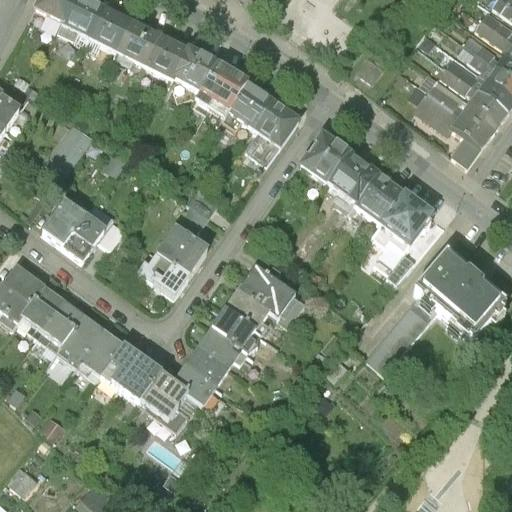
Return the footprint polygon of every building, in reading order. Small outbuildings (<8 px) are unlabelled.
[(37,0),(28,18),(60,34),(76,3),(76,2),(72,0),(37,0)] [(511,0),(497,0),(413,118),(445,142),(447,139),(450,135),(459,123),(468,111),(477,99),(486,87),(495,76),(503,64),(511,51),(511,0)] [(101,16),(76,3),(60,34),(85,47),(101,16)] [(128,31),(101,16),(85,47),(112,62),(128,31)] [(156,45),(128,31),(112,62),(140,76),(156,45)] [(140,76),(166,90),(182,59),(156,45),(140,76)] [(511,51),(503,64),(511,69),(511,51)] [(183,57),(182,59),(166,90),(195,105),(212,72),(183,57)] [(511,69),(503,64),(495,76),(511,88),(511,69)] [(367,68),(355,83),(370,95),(382,79),(367,68)] [(245,93),(212,72),(195,105),(225,124),(245,93)] [(511,88),(495,76),(486,87),(511,106),(511,88)] [(511,106),(486,87),(477,99),(507,121),(511,114),(511,106)] [(270,110),(245,93),(225,124),(250,140),(270,110)] [(0,96),(0,135),(6,140),(24,114),(0,96)] [(477,99),(468,111),(498,133),(507,121),(477,99)] [(297,127),(270,110),(250,140),(277,158),(297,127)] [(468,111),(459,123),(489,145),(498,133),(468,111)] [(459,123),(450,135),(463,145),(480,157),(489,145),(459,123)] [(92,147),(72,133),(48,168),(69,182),(92,147)] [(319,143),(294,176),(324,197),(348,165),(319,143)] [(466,176),(480,157),(463,145),(449,163),(466,176)] [(376,185),(348,165),(324,197),(352,218),(376,185)] [(401,204),(376,185),(352,218),(377,237),(401,204)] [(190,211),(182,223),(200,236),(218,210),(197,195),(187,209),(190,211)] [(431,226),(401,204),(377,237),(407,259),(431,226)] [(61,257),(83,226),(62,211),(40,243),(61,257)] [(83,226),(61,257),(81,271),(96,250),(103,240),(83,226)] [(103,240),(96,250),(109,258),(123,238),(111,229),(103,240)] [(170,236),(154,259),(187,283),(203,260),(170,236)] [(170,307),(187,283),(154,259),(145,272),(140,269),(132,280),(170,307)] [(444,260),(412,296),(418,301),(402,320),(420,336),(437,316),(473,347),(504,310),(444,260)] [(261,267),(255,275),(272,288),(278,279),(261,267)] [(255,275),(238,298),(274,324),(287,333),(303,310),(272,288),(255,275)] [(0,326),(12,335),(17,327),(39,297),(11,276),(0,291),(0,326)] [(17,327),(38,342),(60,312),(39,297),(17,327)] [(238,298),(224,318),(255,341),(259,344),(274,324),(238,298)] [(38,342),(58,356),(80,326),(60,312),(38,342)] [(224,318),(209,338),(241,361),(255,341),(224,318)] [(402,320),(364,363),(383,379),(420,336),(402,320)] [(58,356),(77,370),(99,340),(80,326),(58,356)] [(209,338),(197,355),(229,377),(241,361),(209,338)] [(77,370),(95,383),(117,353),(99,340),(77,370)] [(95,383),(115,398),(137,367),(117,353),(95,383)] [(197,355),(184,373),(216,396),(229,377),(197,355)] [(115,398),(137,413),(159,383),(137,367),(115,398)] [(184,373),(171,391),(186,403),(202,414),(216,396),(184,373)] [(171,391),(159,383),(137,413),(173,440),(186,422),(177,416),(186,403),(171,391)] [(63,432),(50,422),(39,436),(52,446),(63,432)] [(107,482),(100,490),(108,497),(115,490),(107,482)]
